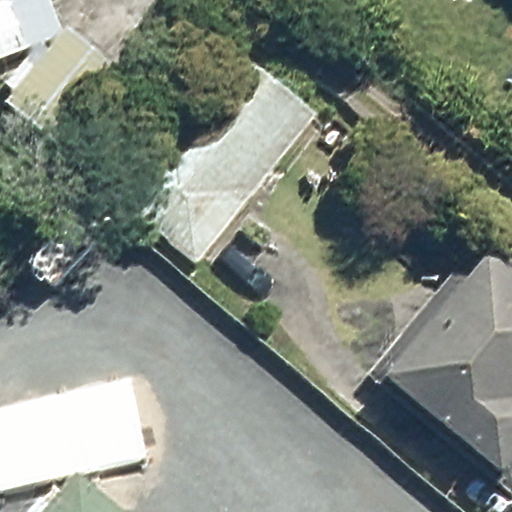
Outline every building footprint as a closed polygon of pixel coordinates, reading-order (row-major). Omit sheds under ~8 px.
[(62,32),(2,106),(59,151),(118,77),(62,32)] [(120,207),(194,266),(310,119),(236,61),(120,207)] [(511,268),(475,240),(365,381),(511,494),(511,268)] [(129,245),(79,300),(144,359),(193,304),(129,245)] [(290,471),(306,453),(184,341),(103,430),(191,511),(284,511),(307,487),(290,471)] [(57,511),(127,511),(90,477),(57,511)]
